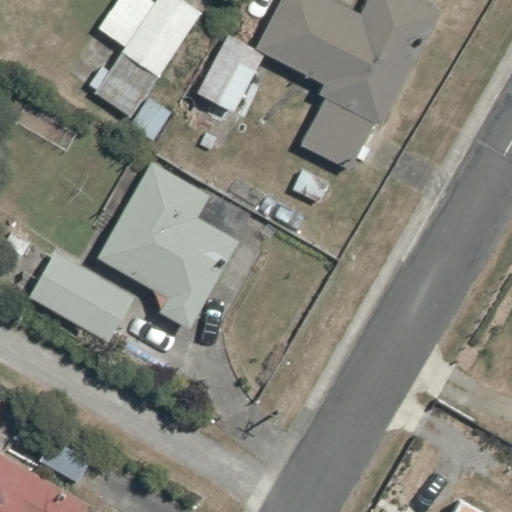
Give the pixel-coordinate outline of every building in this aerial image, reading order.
[(158,0),(117,0),(102,23),(132,46),(117,68),(102,59),(86,82),(136,115),(133,121),(160,139),(179,110),(152,92),(165,72),(171,76),(212,14),(191,0),(159,0),(158,0)] [(204,142),(216,149),(240,110),(249,114),(273,53),(330,77),(303,139),(308,141),(305,147),(358,170),(365,157),(373,161),(386,131),(379,128),(382,121),(392,126),(448,6),(437,2),(433,0),(349,0),(349,1),(345,0),(284,0),(265,47),(229,32),(203,92),(208,96),(181,137),(200,148),(204,142)] [(0,256),(16,265),(10,275),(37,290),(34,296),(118,343),(146,294),(111,275),(117,265),(165,293),(160,303),(199,325),(249,239),(261,216),(217,191),(160,159),(154,169),(133,157),(125,170),(77,255),(61,247),(42,236),(39,240),(16,227),(0,255),(0,256)] [(0,394),(0,416),(9,399),(0,394)] [(12,443),(7,452),(0,448),(0,511),(95,511),(100,503),(48,474),(53,465),(12,443)] [(477,511),(458,501),(451,511),(477,511)]
